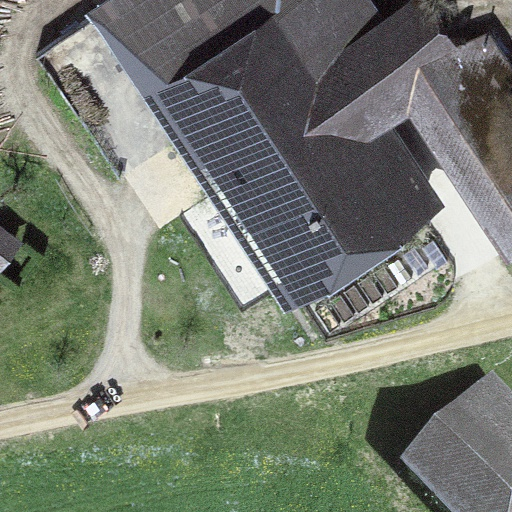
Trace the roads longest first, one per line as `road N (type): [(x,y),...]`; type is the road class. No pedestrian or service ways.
road 1 (track): [(511,324),(0,425)]
road 2 (track): [(121,401),(128,192)]
